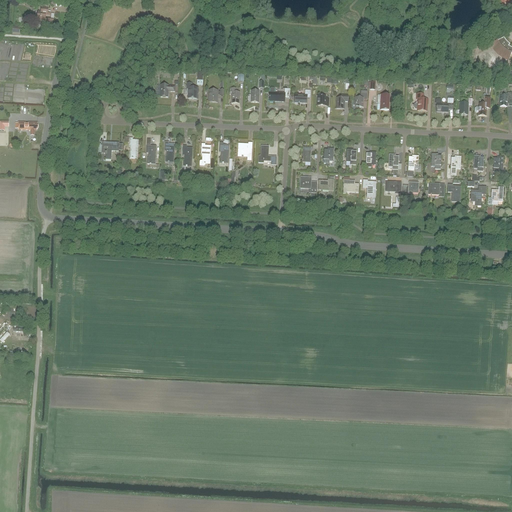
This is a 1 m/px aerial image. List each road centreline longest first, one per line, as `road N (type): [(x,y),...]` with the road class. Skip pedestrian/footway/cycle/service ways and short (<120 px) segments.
road 1 (tertiary): [(279,230),(48,217),(40,204),(43,145),(76,0)]
road 2 (tertiary): [(511,255),(279,230)]
road 3 (residential): [(511,138),(285,131)]
road 4 (residential): [(285,131),(114,120),(110,111)]
